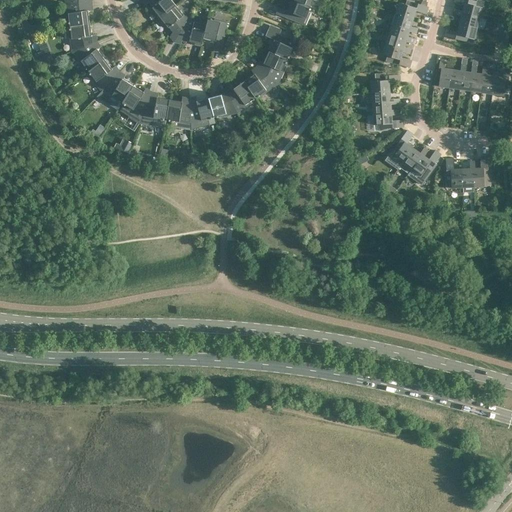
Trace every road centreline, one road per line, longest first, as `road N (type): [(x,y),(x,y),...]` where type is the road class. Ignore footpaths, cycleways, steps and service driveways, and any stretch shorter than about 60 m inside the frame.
road 1 (secondary): [(511,384),(350,342),(272,332),(0,320)]
road 2 (secondary): [(0,353),(263,363),(463,402)]
road 3 (residential): [(256,0),(238,53),(200,73),(177,73),(137,55),(111,0)]
road 4 (unclassified): [(507,144),(437,138),(411,117),(427,44)]
